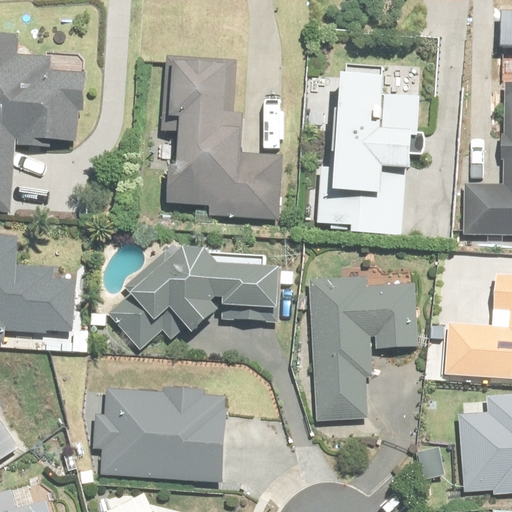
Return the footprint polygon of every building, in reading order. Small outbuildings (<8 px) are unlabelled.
[(239,56),(167,52),(159,210),(207,213),(207,218),(279,221),(283,154),(235,151),(239,56)] [(51,77),(0,73),(0,178),(12,179),(15,165),(47,160),(51,77)] [(399,118),(385,117),(387,93),(302,86),(290,247),(374,254),(379,195),(392,196),(399,118)] [(511,95),(475,93),(468,207),(435,205),(432,255),(511,260),(511,95)] [(140,355),(191,315),(191,322),(274,324),(276,265),(217,262),(204,246),(180,244),(101,306),(140,355)] [(415,280),(362,284),(361,269),(299,273),(307,412),(370,408),(366,343),(420,339),(415,280)] [(511,382),(511,273),(492,272),(488,321),(442,318),(438,378),(511,382)] [(45,296),(0,293),(0,357),(42,360),(45,296)] [(193,411),(75,413),(75,435),(60,435),(59,472),(72,473),(70,503),(195,499),(193,411)] [(511,511),(511,418),(459,418),(458,432),(428,432),(426,511),(511,511)]
